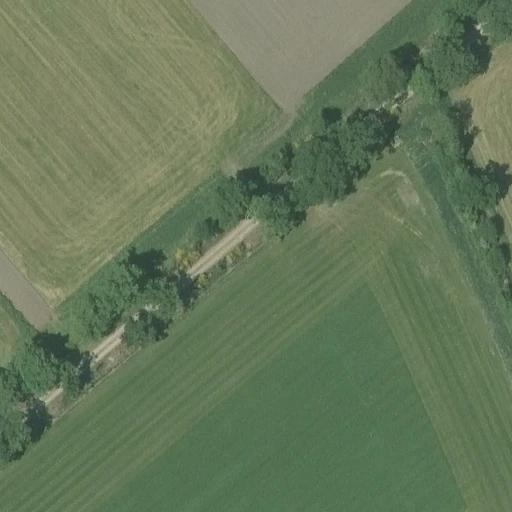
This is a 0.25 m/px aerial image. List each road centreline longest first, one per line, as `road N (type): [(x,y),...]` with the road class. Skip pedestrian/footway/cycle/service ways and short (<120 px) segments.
road 1 (track): [(0,441),(511,5)]
road 2 (track): [(423,80),(511,297)]
